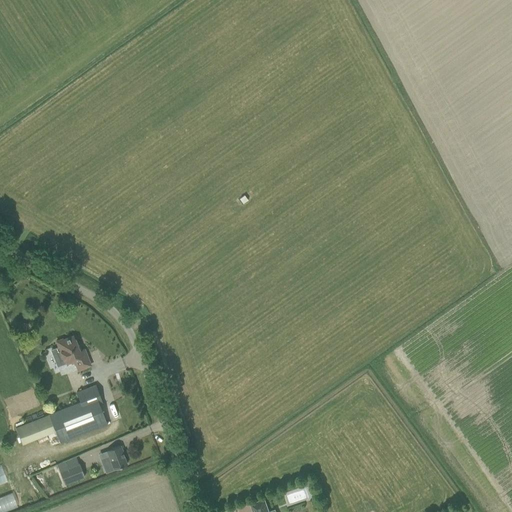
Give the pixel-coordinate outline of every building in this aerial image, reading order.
[(15,323),(14,329),(17,330),(17,332),(24,333),(26,325),(15,323)] [(78,371),(81,369),(90,366),(83,349),(78,351),(76,347),(77,346),(73,336),(62,340),(62,339),(56,342),(58,347),(51,350),(58,367),(74,361),(78,371)] [(95,385),(86,389),(76,393),(79,402),(48,415),(54,429),(60,444),(98,428),(107,425),(99,404),(102,403),(95,385)] [(120,446),(111,449),(106,451),(108,456),(100,459),(106,473),(114,470),(117,468),(127,465),(122,454),(123,454),(120,446)] [(59,471),(60,473),(64,484),(74,480),(72,474),(82,471),(79,464),(59,471)] [(0,511),(5,511),(19,508),(14,493),(0,497),(0,511)] [(274,511),(274,510),(268,511),(264,500),(250,504),(253,511),(274,511)]
